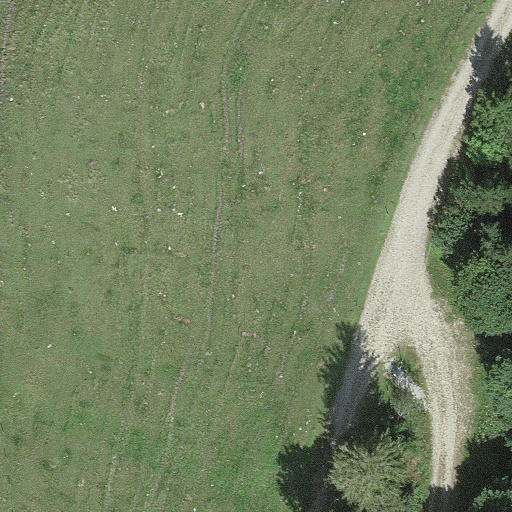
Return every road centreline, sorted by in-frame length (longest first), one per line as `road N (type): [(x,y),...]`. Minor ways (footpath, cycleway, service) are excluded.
road 1 (track): [(395,258),(456,103),(511,5)]
road 2 (track): [(312,511),(395,258)]
road 3 (track): [(436,511),(441,391),(395,258)]
